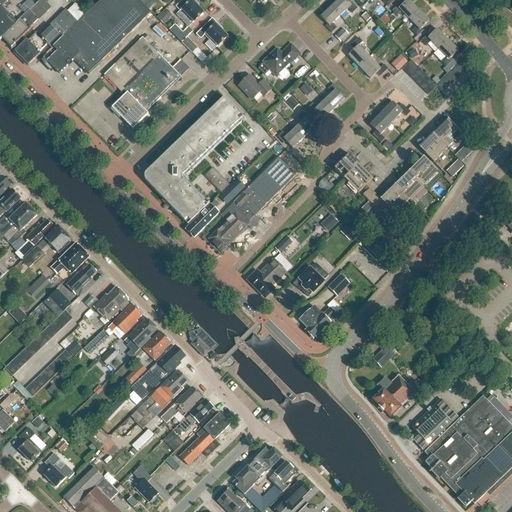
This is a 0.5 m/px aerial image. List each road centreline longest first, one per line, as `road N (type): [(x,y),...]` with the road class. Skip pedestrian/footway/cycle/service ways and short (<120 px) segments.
road 1 (unclassified): [(264,430),(0,160)]
road 2 (residential): [(111,182),(262,40)]
road 3 (residential): [(221,282),(304,194),(342,131)]
road 4 (tertiary): [(433,511),(332,384),(332,364)]
road 5 (tertiary): [(0,70),(111,182)]
road 6 (tertiary): [(421,261),(511,133)]
road 7 (tertiary): [(111,182),(180,253),(221,282)]
road 8 (residential): [(511,374),(469,306),(421,261)]
road 9 (tertiary): [(221,282),(304,359),(332,364)]
road 10 (tertiary): [(332,364),(421,261)]
road 11 (residential): [(342,131),(378,171),(435,117)]
road 12 (residential): [(368,105),(285,17)]
